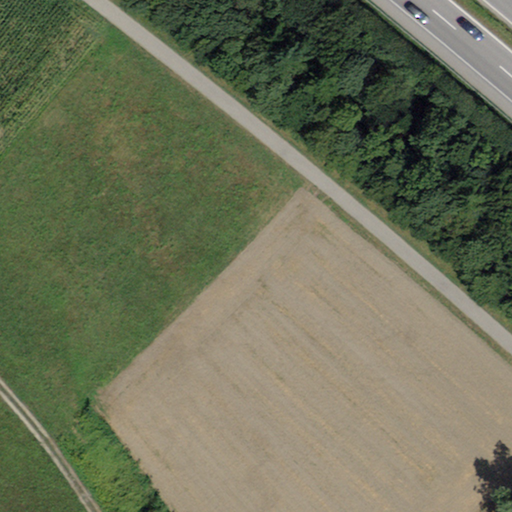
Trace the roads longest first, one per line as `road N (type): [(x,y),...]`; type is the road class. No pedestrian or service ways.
road 1 (unclassified): [(511,344),(92,0)]
road 2 (track): [(92,511),(47,441),(0,388)]
road 3 (motorway): [(417,0),(511,77)]
